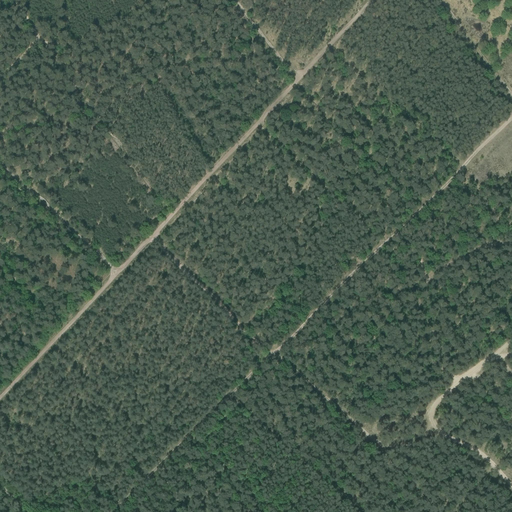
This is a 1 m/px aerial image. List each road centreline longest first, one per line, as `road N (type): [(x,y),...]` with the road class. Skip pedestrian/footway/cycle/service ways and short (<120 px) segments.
road 1 (track): [(112,511),(511,118)]
road 2 (track): [(13,0),(172,212),(295,80),(234,0)]
road 3 (track): [(153,233),(373,443),(417,435),(426,415),(440,435),(466,445),(511,486)]
road 4 (track): [(0,397),(117,272)]
road 5 (track): [(117,272),(0,164)]
road 6 (track): [(395,231),(432,276),(493,244),(511,243)]
road 7 (track): [(511,96),(440,0)]
